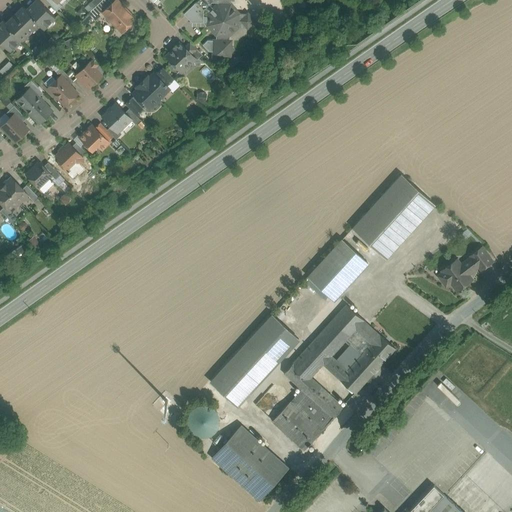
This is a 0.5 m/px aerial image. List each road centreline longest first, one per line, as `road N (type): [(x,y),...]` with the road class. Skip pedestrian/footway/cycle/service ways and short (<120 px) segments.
road 1 (secondary): [(0,317),(451,0)]
road 2 (residential): [(511,277),(461,316),(275,511)]
road 3 (residential): [(0,165),(73,122),(169,30),(138,0)]
